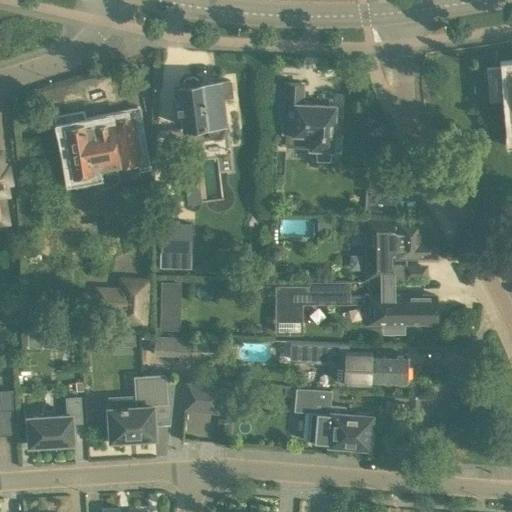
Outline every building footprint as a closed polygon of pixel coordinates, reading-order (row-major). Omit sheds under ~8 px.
[(511,64),(506,65),(507,72),(495,73),(496,92),(508,90),(511,117),(511,64)] [(231,96),(230,80),(219,81),(219,80),(199,83),(199,80),(194,76),(185,77),(181,82),(181,85),(179,85),(181,102),(176,102),(178,114),(182,114),(183,128),(189,128),(189,130),(198,129),(197,126),(206,125),(207,130),(211,136),(220,135),(223,128),(222,123),(224,123),(225,123),(222,97),(231,96)] [(321,104),(301,104),(302,83),(286,82),(285,106),(280,106),(279,131),(283,131),(283,133),(310,134),(310,147),(314,147),(314,157),(326,158),(328,148),(332,148),(334,105),(321,104)] [(83,125),(78,118),(67,120),(64,128),(63,128),(65,141),(55,143),(58,156),(68,154),(71,174),(89,171),(91,184),(98,188),(99,188),(99,187),(113,184),(113,185),(115,185),(120,179),(117,166),(138,162),(133,130),(136,130),(134,118),(91,126),(91,125),(84,126),(84,124),(83,125)] [(9,162),(5,163),(2,147),(0,147),(0,225),(10,224),(6,195),(10,195),(8,183),(12,182),(9,162)] [(395,187),(369,186),(367,211),(393,212),(395,187)] [(420,220),(397,220),(397,225),(391,225),(391,218),(364,218),(364,276),(368,276),(368,280),(368,286),(391,286),(391,280),(403,280),(403,264),(396,261),(396,257),(397,256),(435,256),(435,240),(420,240),(420,220)] [(317,219),(317,230),(330,230),(330,219),(317,219)] [(161,223),(160,266),(190,267),(191,224),(161,223)] [(368,286),(368,280),(308,282),(308,285),(274,286),(275,334),(302,334),(301,304),(363,302),(364,323),(384,322),(384,326),(386,330),(390,333),(398,333),(402,330),(404,326),(404,323),(435,323),(434,295),(391,296),(391,286),(368,286)] [(180,282),(160,281),(160,293),(180,293),(180,282)] [(146,300),(118,298),(119,290),(97,288),(95,309),(117,311),(117,322),(144,324),(146,300)] [(159,320),(159,329),(179,330),(179,321),(159,320)] [(26,329),(27,349),(41,348),(40,329),(26,329)] [(112,335),(112,346),(124,345),(123,335),(112,335)] [(165,355),(165,336),(153,335),(153,354),(165,355)] [(288,340),(288,360),(336,360),(337,340),(288,340)] [(407,379),(408,357),(404,357),(404,353),(367,351),(367,352),(351,351),(350,368),(367,369),(366,382),(403,384),(403,379),(407,379)] [(220,386),(186,382),(183,410),(217,413),(219,401),(226,402),(227,387),(220,387),(220,386)] [(0,410),(12,409),(10,389),(0,390),(0,410)] [(138,438),(154,437),(153,417),(166,416),(164,390),(150,390),(151,406),(126,407),(126,404),(119,405),(119,408),(107,408),(109,440),(126,439),(126,440),(129,440),(129,438),(135,438),(135,440),(138,439),(138,438)] [(313,390),(312,397),(330,398),(330,391),(313,390)] [(28,445),(73,442),(72,422),(81,421),(79,397),(65,398),(66,414),(26,417),(28,445)] [(372,432),(369,432),(370,413),(354,412),(354,409),(344,409),(344,406),(310,403),(307,441),(329,443),(368,447),(368,443),(371,443),(372,432)]
